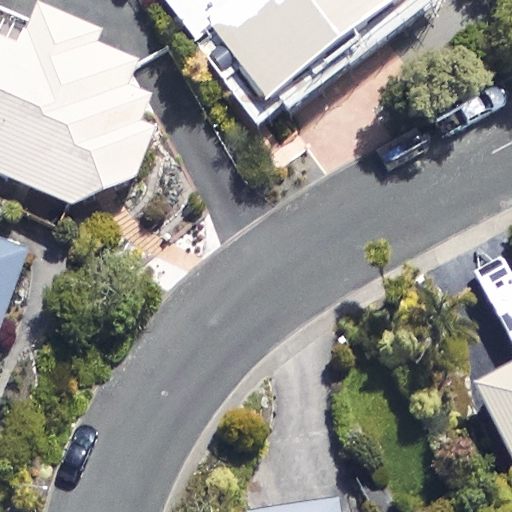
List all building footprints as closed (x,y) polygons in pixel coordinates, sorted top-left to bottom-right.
[(163,0),(190,38),(208,26),(265,107),(412,3),(409,0),(163,0)] [(102,56),(107,43),(40,14),(22,58),(0,48),(0,177),(75,209),(134,185),(154,139),(138,132),(149,105),(125,95),(136,70),(102,56)] [(0,343),(32,258),(0,246),(0,343)] [(511,372),(475,391),(511,463),(511,372)] [(340,511),(339,498),(248,509),(248,511),(340,511)]
